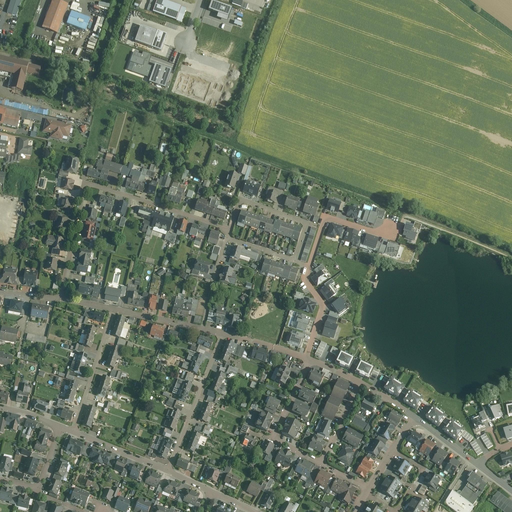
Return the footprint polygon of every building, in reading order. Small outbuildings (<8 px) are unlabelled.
[(21,0),(11,0),(9,6),(19,9),(21,0)] [(68,6),(53,0),(43,28),(57,34),(67,6),(68,6)] [(186,9),(161,0),(157,0),(153,12),(181,23),(186,9)] [(232,9),(212,2),(208,10),(218,14),(216,18),(227,22),(232,9)] [(57,34),(53,45),(55,46),(70,7),(67,6),(57,34)] [(90,20),(71,13),(67,25),(85,32),(90,20)] [(162,52),(169,35),(141,25),(135,42),(162,52)] [(127,71),(149,79),(153,67),(148,65),(151,56),(143,53),(142,56),(134,53),(127,71)] [(28,65),(0,57),(0,76),(14,80),(12,89),(22,92),(26,73),(28,65)] [(41,68),(28,65),(26,73),(39,76),(41,68)] [(165,89),(171,71),(155,65),(149,83),(165,89)] [(15,112),(11,111),(10,111),(6,110),(1,109),(1,108),(1,109),(0,108),(0,125),(0,124),(2,124),(2,125),(2,124),(7,125),(7,126),(12,127),(17,128),(20,118),(26,119),(27,118),(28,115),(21,113),(20,113),(16,112),(15,112)] [(70,126),(46,120),(44,129),(53,131),(51,137),(60,139),(61,135),(68,137),(70,126)] [(28,140),(20,139),(18,154),(20,154),(31,155),(32,149),(27,148),(28,140)] [(78,161),(71,159),(71,161),(67,160),(65,172),(76,174),(76,171),(77,171),(77,169),(76,167),(76,165),(78,164),(78,161)] [(112,164),(104,161),(103,164),(104,164),(102,169),(109,171),(110,171),(112,164)] [(123,167),(114,164),(112,172),(121,174),(123,167)] [(247,167),(241,165),(238,173),(244,175),(247,167)] [(96,171),(89,169),(87,176),(99,180),(102,169),(97,168),(96,171)] [(109,171),(102,169),(99,180),(109,183),(110,178),(107,177),(109,171)] [(139,180),(136,191),(142,193),(144,186),(142,185),(144,180),(147,180),(148,177),(147,177),(145,176),(147,171),(142,169),(141,174),(139,180)] [(136,174),(131,172),(129,177),(132,178),(131,182),(127,180),(125,187),(136,191),(139,180),(135,178),(136,174)] [(229,173),(225,186),(233,189),(238,176),(229,173)] [(171,179),(164,177),(164,178),(161,187),(168,189),(171,179)] [(66,181),(63,180),(61,189),(72,191),(73,182),(66,181)] [(159,181),(155,180),(154,183),(152,183),(151,187),(150,187),(148,193),(155,196),(158,186),(159,181)] [(176,184),(173,183),(171,190),(170,190),(167,200),(173,203),(178,188),(179,183),(176,182),(176,184)] [(254,184),(254,186),(246,183),(243,192),(257,197),(260,187),(254,184)] [(286,185),(279,183),(277,189),(284,191),(286,185)] [(178,188),(173,203),(180,204),(182,197),(181,197),(182,194),(184,194),(186,188),(181,187),(180,189),(178,188)] [(277,194),(269,191),(266,201),(274,203),(277,194)] [(108,198),(101,196),(99,203),(101,203),(100,206),(105,208),(108,198)] [(299,201),(288,197),(287,201),(286,201),(285,206),(291,208),(291,209),(296,211),(299,201)] [(114,200),(108,198),(105,208),(104,212),(110,214),(114,200)] [(67,200),(62,199),(62,200),(61,209),(69,210),(69,207),(70,207),(70,204),(71,201),(67,200)] [(341,203),(329,199),(326,209),(338,213),(341,203)] [(203,200),(200,202),(198,201),(195,210),(205,213),(207,206),(208,206),(208,204),(206,204),(205,201),(203,200)] [(211,200),(209,206),(208,206),(207,206),(205,213),(211,215),(216,201),(214,200),(213,201),(211,200)] [(116,214),(124,217),(128,204),(120,201),(116,214)] [(225,208),(218,206),(219,202),(216,201),(211,215),(224,220),(227,213),(226,213),(227,211),(224,210),(225,208)] [(318,206),(306,202),(303,212),(315,216),(318,206)] [(350,207),(347,215),(356,218),(359,210),(350,207)] [(144,217),(147,210),(140,208),(138,215),(144,217)] [(96,211),(88,210),(86,219),(94,220),(96,211)] [(151,219),(153,212),(147,210),(144,217),(151,219)] [(378,214),(366,210),(362,221),(374,225),(378,214)] [(245,212),(241,211),(237,223),(239,224),(240,223),(244,224),(244,226),(248,214),(244,213),(245,212)] [(152,227),(160,230),(165,215),(157,212),(152,227)] [(248,214),(244,226),(246,226),(246,225),(251,226),(250,228),(251,228),(255,216),(248,214)] [(160,230),(169,232),(174,217),(165,215),(160,230)] [(255,216),(251,228),(253,228),(253,227),(257,228),(257,230),(261,218),(261,217),(261,218),(255,216)] [(62,219),(59,218),(58,218),(56,228),(65,230),(67,220),(62,219)] [(261,218),(257,230),(259,230),(260,229),(264,231),(264,232),(268,220),(261,218),(262,218),(261,218)] [(187,223),(180,220),(176,231),(184,233),(185,228),(187,223)] [(274,222),(268,220),(264,232),(266,233),(266,231),(271,233),(270,234),(271,234),(271,233),(275,222),(274,222)] [(282,223),(275,221),(275,220),(274,222),(275,222),(271,233),(273,233),(273,232),(278,233),(277,235),(278,235),(282,223)] [(288,225),(282,223),(278,235),(280,235),(280,234),(285,236),(284,237),(288,225)] [(415,223),(413,228),(417,230),(417,231),(419,232),(421,225),(415,223)] [(343,228),(331,224),(327,236),(333,238),(334,235),(340,237),(342,230),(343,228)] [(200,227),(193,225),(189,235),(196,237),(200,227)] [(295,227),(288,225),(284,237),(286,238),(287,236),(291,238),(291,239),(295,227)] [(413,228),(406,226),(403,236),(406,237),(406,238),(414,241),(417,231),(417,230),(413,228)] [(94,229),(85,227),(82,239),(90,241),(91,236),(93,236),(95,229),(94,229)] [(206,229),(200,227),(196,237),(201,239),(203,240),(206,229)] [(298,228),(295,227),(291,239),(293,240),(293,238),(298,240),(297,241),(298,241),(302,229),(298,228)] [(358,233),(348,230),(346,238),(345,241),(356,245),(357,245),(359,238),(356,238),(358,233)] [(220,234),(211,231),(208,242),(211,243),(212,240),(218,242),(220,234)] [(63,239),(55,238),(48,236),(47,241),(46,242),(45,243),(46,245),(48,245),(50,244),(53,245),(52,249),(60,251),(63,239)] [(378,240),(367,236),(366,239),(364,245),(364,246),(368,247),(367,249),(374,251),(377,243),(378,240)] [(400,247),(388,243),(386,247),(387,247),(384,254),(396,258),(400,247)] [(384,254),(387,247),(386,247),(381,245),(379,252),(384,254)] [(220,249),(214,247),(212,254),(218,256),(220,249)] [(258,255),(234,248),(230,258),(238,260),(239,256),(256,261),(258,255)] [(91,252),(81,250),(80,251),(79,253),(80,254),(80,257),(81,258),(89,260),(91,252)] [(51,260),(48,259),(48,261),(47,265),(46,266),(46,268),(46,269),(46,270),(55,271),(57,261),(51,260)] [(268,261),(265,260),(263,266),(261,272),(268,274),(271,262),(268,261)] [(210,265),(198,261),(196,269),(200,271),(208,274),(210,265)] [(278,264),(271,262),(268,274),(274,276),(278,264)] [(88,266),(79,264),(78,265),(78,267),(76,268),(76,270),(77,271),(87,273),(88,266)] [(285,266),(278,264),(274,276),(281,278),(285,266)] [(292,268),(285,266),(281,278),(288,281),(292,268)] [(17,269),(5,267),(4,267),(3,275),(2,283),(15,285),(16,277),(17,269)] [(232,271),(225,268),(222,277),(222,278),(229,281),(230,279),(232,271)] [(298,270),(295,269),(295,270),(292,268),(288,281),(295,283),(296,277),(298,270)] [(37,272),(25,271),(25,270),(24,278),(23,286),(35,288),(35,287),(36,280),(38,272),(37,272)] [(326,279),(321,271),(311,279),(316,287),(326,279)] [(235,280),(230,279),(229,281),(222,278),(222,277),(221,277),(221,276),(219,277),(219,278),(220,279),(219,282),(228,285),(228,284),(233,285),(235,280)] [(92,289),(85,288),(86,286),(81,284),(79,293),(91,296),(92,289)] [(337,294),(330,285),(321,292),(327,301),(337,294)] [(100,288),(93,286),(92,289),(91,296),(98,298),(100,288)] [(107,288),(105,300),(118,303),(120,291),(107,288)] [(138,295),(130,293),(128,304),(135,306),(137,296),(138,295)] [(142,298),(141,297),(137,296),(135,306),(143,308),(145,298),(142,298)] [(157,298),(151,296),(150,302),(149,309),(155,310),(156,303),(157,298)] [(183,302),(177,300),(178,298),(174,297),(172,305),(174,306),(172,314),(175,315),(175,316),(177,316),(180,316),(182,307),(183,302)] [(341,298),(331,305),(339,316),(349,309),(341,298)] [(23,303),(11,300),(9,311),(21,313),(23,303)] [(315,304),(302,300),(299,309),(312,313),(315,304)] [(168,303),(161,301),(159,310),(166,312),(168,303)] [(182,307),(180,316),(183,317),(182,318),(184,319),(185,317),(187,318),(188,311),(191,312),(192,309),(196,310),(197,302),(192,301),(191,304),(187,304),(186,308),(182,307)] [(49,308),(33,305),(31,317),(47,320),(49,308)] [(226,312),(221,311),(221,308),(217,307),(216,315),(217,315),(215,324),(223,325),(224,319),(225,317),(226,312)] [(105,315),(95,312),(93,320),(102,323),(105,315)] [(201,317),(195,315),(194,317),(193,322),(193,323),(200,324),(201,317)] [(230,316),(229,320),(224,319),(223,325),(223,326),(227,327),(235,329),(237,318),(230,316)] [(309,321),(298,316),(296,322),(298,323),(296,328),(305,332),(309,321)] [(125,319),(118,317),(115,326),(122,329),(126,330),(127,327),(123,325),(125,319)] [(338,326),(326,322),(322,335),(333,339),(338,326)] [(164,330),(157,327),(157,326),(156,326),(154,327),(155,325),(152,324),(151,325),(152,326),(153,327),(151,335),(154,336),(153,339),(160,341),(162,335),(164,330)] [(122,329),(115,326),(112,336),(119,338),(122,329)] [(96,329),(89,327),(87,333),(83,331),(82,335),(86,336),(93,339),(96,329)] [(18,331),(2,328),(0,337),(0,340),(16,343),(18,331)] [(178,334),(171,331),(168,337),(176,340),(178,334)] [(289,335),(286,343),(300,348),(303,339),(298,338),(299,336),(296,335),(291,333),(290,335),(289,335)] [(46,338),(27,334),(26,340),(45,344),(46,338)] [(93,339),(86,336),(83,345),(82,346),(90,348),(93,339)] [(213,342),(203,338),(200,337),(197,344),(200,345),(200,346),(201,346),(209,349),(210,350),(213,342)] [(234,345),(227,342),(223,351),(230,354),(234,345)] [(245,349),(234,345),(230,354),(234,355),(241,358),(244,352),(245,349)] [(120,349),(112,347),(109,356),(117,359),(120,349)] [(267,352),(254,348),(251,358),(264,362),(265,362),(267,354),(267,352)] [(230,354),(223,351),(219,360),(226,363),(227,363),(230,354)] [(12,358),(1,356),(2,353),(0,352),(0,364),(3,365),(10,367),(12,358)] [(340,352),(335,363),(349,370),(352,364),(354,359),(355,359),(340,352)] [(87,356),(80,354),(77,363),(84,366),(87,356)] [(203,358),(196,355),(193,363),(200,366),(203,358)] [(117,359),(109,356),(106,366),(114,368),(117,359)] [(271,356),(267,364),(272,366),(275,358),(271,356)] [(293,363),(285,359),(281,368),(289,371),(293,363)] [(84,366),(77,363),(73,362),(70,370),(70,373),(74,374),(75,373),(81,375),(84,366)] [(357,367),(354,373),(369,380),(374,369),(360,362),(357,367)] [(200,366),(193,363),(192,366),(184,363),(182,368),(189,371),(196,374),(200,366)] [(232,365),(227,363),(226,363),(224,369),(226,370),(229,371),(234,373),(236,369),(231,367),(232,365)] [(289,371),(281,368),(274,381),(284,386),(291,372),(289,371)] [(321,373),(312,369),(313,369),(312,369),(307,380),(308,380),(308,379),(313,382),(311,384),(312,385),(312,384),(318,387),(318,388),(319,388),(324,377),(325,375),(321,373)] [(331,373),(323,369),(321,373),(325,375),(324,377),(328,379),(331,373)] [(224,376),(217,374),(214,382),(224,386),(228,378),(224,376)] [(110,379),(103,377),(100,386),(107,389),(110,379)] [(192,385),(182,382),(182,381),(178,379),(174,388),(181,391),(188,394),(192,385)] [(345,382),(338,379),(337,381),(338,382),(335,389),(334,389),(330,397),(341,403),(344,396),(345,396),(346,394),(345,393),(349,386),(344,384),(345,382)] [(391,379),(384,390),(397,398),(404,388),(391,379)] [(78,384),(71,382),(69,388),(68,391),(75,394),(78,384)] [(224,386),(214,382),(210,390),(217,393),(221,395),(222,392),(224,393),(225,391),(224,390),(226,387),(224,386)] [(107,389),(100,386),(97,396),(104,398),(107,389)] [(0,387),(0,401),(7,403),(10,394),(4,393),(5,389),(0,387)] [(27,390),(21,389),(20,393),(18,393),(16,402),(27,404),(29,395),(25,394),(26,393),(29,394),(30,389),(27,388),(27,390)] [(68,391),(64,390),(63,393),(67,395),(65,401),(72,403),(75,394),(68,391)] [(310,393),(302,390),(298,398),(311,404),(315,396),(310,393)] [(188,394),(181,391),(178,399),(185,402),(188,394)] [(410,392),(403,402),(417,411),(423,400),(410,392)] [(341,403),(330,397),(321,415),(328,418),(328,416),(333,419),(337,412),(338,412),(339,410),(338,409),(341,403)] [(280,403),(270,399),(266,408),(274,412),(275,409),(277,410),(280,403)] [(364,400),(360,407),(356,415),(362,418),(367,410),(371,413),(375,406),(364,400)] [(48,406),(38,402),(37,406),(36,406),(35,408),(36,409),(40,411),(40,412),(42,413),(43,412),(46,413),(47,409),(49,406),(48,406)] [(212,406),(205,403),(202,412),(209,415),(212,406)] [(309,409),(296,404),(292,412),(302,416),(305,418),(305,417),(309,409)] [(96,409),(89,407),(86,416),(93,419),(96,409)] [(491,410),(492,411),(487,412),(487,413),(489,416),(490,416),(491,418),(492,421),(495,419),(496,420),(503,417),(501,413),(500,413),(497,407),(491,410)] [(433,408),(425,418),(438,428),(446,418),(433,408)] [(73,413),(63,410),(63,412),(61,418),(65,419),(65,421),(67,422),(68,420),(71,421),(73,413)] [(487,410),(483,412),(487,420),(491,418),(490,416),(489,416),(487,413),(487,412),(487,410)] [(181,414),(173,411),(173,413),(169,411),(166,418),(170,419),(177,422),(181,414)] [(209,415),(202,412),(198,420),(205,423),(206,422),(209,423),(211,418),(208,417),(209,415)] [(402,418),(392,412),(388,418),(390,419),(398,424),(402,418)] [(273,418),(262,413),(256,427),(266,432),(268,429),(268,430),(272,422),(272,421),(273,418)] [(11,424),(14,415),(8,414),(6,420),(6,422),(11,424)] [(14,415),(11,424),(10,430),(16,432),(18,425),(20,417),(14,415)] [(86,416),(83,426),(90,428),(93,419),(86,416)] [(472,420),(476,430),(484,426),(480,416),(472,420)] [(361,422),(355,418),(351,424),(367,433),(374,421),(371,419),(367,425),(361,421),(361,422)] [(177,422),(170,419),(169,422),(166,421),(164,426),(167,427),(174,430),(177,422)] [(300,425),(289,419),(282,434),(294,440),(300,425)] [(332,425),(320,419),(317,425),(328,430),(329,428),(330,428),(332,425)] [(37,424),(28,420),(25,427),(27,428),(24,435),(27,436),(30,437),(32,430),(34,431),(37,424)] [(451,422),(443,432),(456,441),(460,436),(464,431),(451,422)] [(387,424),(386,423),(382,429),(391,435),(395,429),(389,426),(387,424)] [(249,428),(243,425),(241,430),(246,433),(249,428)] [(328,430),(317,425),(314,432),(326,437),(327,434),(327,433),(328,430)] [(51,433),(42,429),(39,437),(48,440),(49,440),(50,436),(51,436),(52,434),(51,433)] [(391,435),(382,429),(378,435),(380,436),(382,438),(387,441),(391,435)] [(363,437),(349,430),(347,433),(346,433),(343,440),(357,448),(363,437)] [(421,437),(413,432),(407,441),(415,446),(418,442),(420,440),(421,437)] [(200,436),(193,433),(190,441),(197,444),(197,445),(200,437),(200,436)] [(257,439),(247,435),(243,442),(244,442),(243,445),(246,446),(247,444),(253,447),(257,439)] [(172,443),(160,437),(156,446),(159,447),(169,451),(172,443)] [(200,437),(197,445),(197,444),(197,445),(201,446),(203,447),(206,440),(200,437)] [(71,441),(66,439),(63,447),(67,449),(71,441)] [(321,443),(313,439),(309,447),(320,453),(324,445),(321,444),(322,443),(321,442),(321,443)] [(77,442),(71,440),(67,449),(67,451),(73,453),(77,442)] [(376,441),(375,440),(371,446),(381,452),(384,446),(376,441)] [(427,440),(419,452),(423,454),(431,442),(427,440)] [(39,443),(37,442),(35,449),(44,453),(45,452),(46,450),(46,449),(47,446),(39,443)] [(83,445),(77,442),(73,453),(79,456),(79,454),(83,446),(83,445)] [(197,444),(190,442),(186,450),(194,453),(197,445),(197,444)] [(274,446),(266,442),(262,449),(261,449),(260,451),(260,452),(262,453),(263,453),(267,455),(269,456),(271,452),(274,446)] [(431,442),(423,454),(427,457),(430,452),(435,445),(431,442)] [(87,448),(83,446),(79,454),(84,456),(87,448)] [(169,451),(159,447),(156,446),(155,450),(160,452),(158,457),(166,460),(169,451)] [(381,452),(371,446),(368,452),(371,455),(377,458),(381,452)] [(92,450),(87,448),(84,456),(89,458),(89,457),(92,450)] [(102,453),(92,449),(92,450),(89,457),(94,459),(93,462),(97,464),(102,453)] [(348,450),(344,449),(339,459),(345,463),(344,465),(349,467),(352,461),(350,460),(353,453),(348,450)] [(435,456),(432,461),(436,464),(443,452),(439,449),(435,456)] [(284,453),(280,451),(277,457),(275,461),(276,461),(276,463),(277,464),(279,463),(282,464),(287,453),(284,452),(284,453)] [(269,456),(267,455),(265,459),(270,461),(273,455),(274,453),(271,452),(269,456)] [(443,452),(436,464),(440,466),(443,462),(447,454),(443,452)] [(500,455),(503,467),(511,464),(511,454),(511,452),(500,455)] [(111,456),(102,453),(97,464),(101,465),(102,463),(107,465),(110,457),(111,456)] [(291,455),(287,453),(282,464),(284,466),(284,467),(286,468),(287,468),(288,468),(290,464),(293,458),(290,456),(291,455)] [(115,459),(110,457),(107,465),(107,466),(112,468),(115,459)] [(11,460),(3,458),(0,470),(1,471),(2,472),(5,473),(6,473),(8,473),(8,471),(10,463),(11,460)] [(373,463),(366,458),(361,465),(361,466),(369,471),(371,468),(371,467),(373,463)] [(39,463),(27,459),(25,466),(36,470),(39,463)] [(180,459),(179,459),(176,466),(186,470),(189,463),(180,459)] [(456,461),(452,459),(444,471),(449,473),(456,461)] [(126,463),(119,460),(118,463),(117,463),(116,467),(115,470),(122,473),(124,469),(126,463)] [(405,464),(398,460),(397,462),(397,463),(396,465),(406,471),(409,467),(405,464)] [(308,464),(301,461),(296,469),(295,472),(302,475),(308,464)] [(460,464),(456,461),(449,473),(453,476),(460,464)] [(60,462),(59,462),(57,466),(56,465),(55,468),(65,472),(68,466),(67,465),(60,462)] [(308,464),(302,475),(307,478),(308,478),(309,475),(313,467),(308,464)] [(406,471),(396,465),(394,467),(392,469),(401,475),(403,476),(406,471)] [(36,470),(25,466),(22,472),(34,476),(36,470)] [(142,469),(134,466),(130,475),(138,478),(138,479),(140,473),(142,469)] [(369,471),(361,466),(360,466),(361,466),(356,473),(364,478),(367,474),(369,471)] [(65,472),(55,468),(54,470),(55,471),(54,474),(55,475),(62,478),(63,478),(65,472)] [(219,474),(210,470),(208,476),(207,479),(207,480),(208,482),(209,482),(211,482),(211,481),(215,483),(218,476),(219,474)] [(317,479),(315,483),(320,486),(326,474),(321,471),(317,479)] [(482,481),(473,474),(470,472),(467,477),(469,478),(466,482),(468,484),(475,489),(477,485),(479,486),(477,489),(482,493),(484,491),(487,486),(481,482),(482,481)] [(146,480),(145,484),(151,486),(155,475),(150,473),(146,480)] [(326,474),(320,486),(325,488),(325,489),(327,485),(331,477),(326,474)] [(436,478),(429,474),(426,478),(437,485),(440,480),(436,478)] [(161,477),(155,475),(151,486),(156,488),(161,477)] [(240,481),(228,475),(228,476),(228,475),(225,482),(226,483),(224,486),(231,489),(231,487),(236,489),(240,481)] [(309,475),(308,478),(307,478),(305,483),(306,483),(310,485),(314,478),(314,477),(309,475)] [(391,479),(388,477),(383,484),(397,492),(401,485),(399,484),(391,479)] [(437,485),(426,478),(424,483),(430,487),(434,489),(437,485)] [(52,480),(49,486),(58,489),(61,483),(60,483),(52,480)] [(344,483),(337,480),(332,488),(331,490),(338,494),(344,483)] [(174,484),(169,481),(164,492),(170,495),(174,484)] [(261,488),(252,483),(248,492),(249,493),(252,495),(252,494),(256,497),(260,490),(261,488)] [(356,490),(344,483),(338,494),(341,495),(339,499),(348,504),(356,490)] [(180,486),(174,484),(170,495),(175,497),(177,494),(180,486)] [(397,492),(383,484),(379,490),(393,499),(397,492)] [(475,489),(468,484),(461,493),(459,496),(472,506),(473,506),(482,493),(477,489),(479,486),(477,485),(475,489)] [(58,489),(49,486),(47,492),(50,493),(56,496),(56,495),(58,489)] [(90,495),(75,489),(71,501),(75,502),(75,503),(77,504),(78,503),(78,504),(79,505),(80,505),(81,505),(85,506),(90,495)] [(9,491),(5,490),(2,490),(0,497),(0,499),(9,502),(10,502),(11,495),(12,492),(9,491)] [(113,493),(106,490),(102,498),(110,502),(112,497),(114,493),(113,493)] [(188,490),(183,501),(189,504),(194,493),(188,490)] [(472,506),(459,496),(461,493),(459,491),(457,492),(456,493),(452,491),(444,504),(454,511),(470,511),(474,507),(473,506),(472,506)] [(276,497),(268,492),(261,505),(269,510),(276,497)] [(511,511),(511,503),(498,492),(491,502),(503,511),(511,511)] [(194,493),(189,504),(194,506),(196,503),(199,495),(194,493)] [(17,496),(11,495),(10,502),(9,502),(9,504),(15,505),(15,503),(17,496)] [(27,498),(23,497),(23,498),(21,497),(20,497),(18,504),(18,506),(28,509),(30,499),(27,499),(27,498)] [(125,500),(120,497),(118,502),(115,508),(121,511),(125,500)] [(420,501),(414,498),(410,505),(422,511),(424,511),(428,506),(427,506),(420,501)] [(151,504),(140,499),(138,503),(136,508),(134,511),(148,511),(150,508),(149,508),(151,504)] [(130,502),(125,500),(121,511),(123,511),(126,511),(128,507),(130,502)] [(45,505),(36,502),(32,511),(43,511),(44,511),(45,505)] [(290,511),(294,506),(286,502),(280,511),(290,511)]
